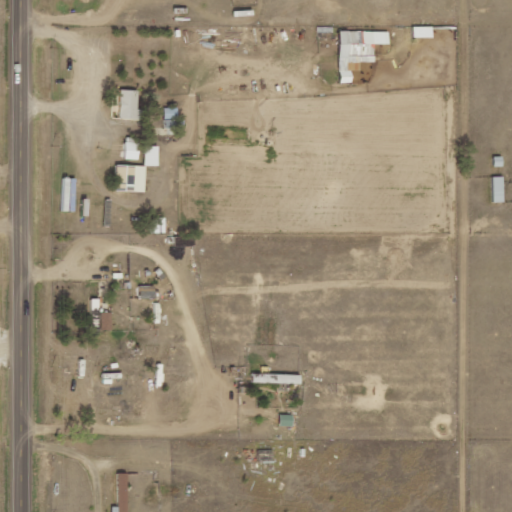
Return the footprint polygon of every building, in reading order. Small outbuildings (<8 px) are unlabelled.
[(431,27),(412,27),(413,38),(432,38),(431,27)] [(388,32),(339,31),(339,59),(346,59),(346,71),(359,71),(359,62),(373,63),(374,45),(387,45),(388,32)] [(142,110),(137,109),(137,91),(120,90),(119,119),(141,120),(142,110)] [(124,160),(136,160),(137,138),(125,138),(124,160)] [(157,166),(157,146),(142,146),(142,166),(157,166)] [(114,191),(144,192),(144,166),(115,165),(114,191)] [(501,177),(491,177),(492,203),(502,202),(501,177)] [(111,313),(98,313),(98,300),(91,299),(91,330),(111,331),(111,313)] [(300,384),(300,375),(252,374),(252,383),(300,384)]
